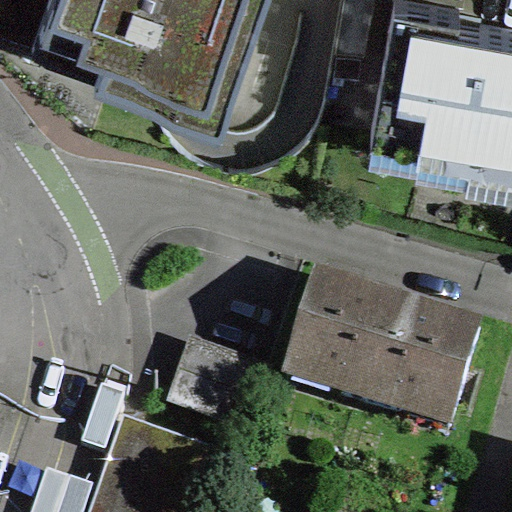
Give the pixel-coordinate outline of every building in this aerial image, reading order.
[(1,0),(0,4),(0,21),(20,38),(219,108),(258,0),(1,0)] [(379,0),(347,0),(340,48),(371,53),(379,0)] [(424,0),(394,0),(371,128),(420,137),(419,142),(469,151),(468,157),(511,165),(511,27),(460,18),(462,7),(424,0)] [(335,285),(305,383),(471,434),(501,336),(335,285)] [(194,345),(174,403),(248,430),(268,371),(194,345)] [(115,511),(194,511),(212,459),(142,435),(115,511)]
